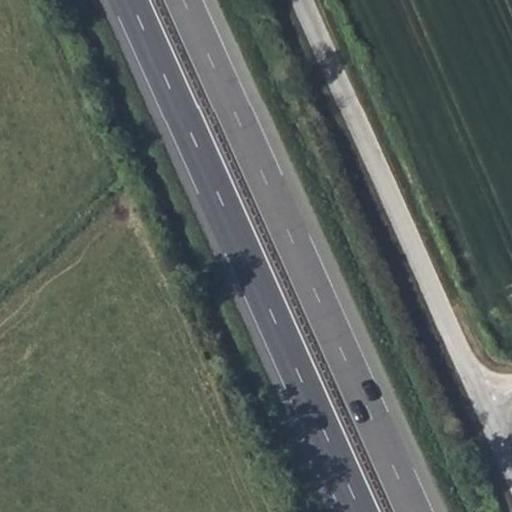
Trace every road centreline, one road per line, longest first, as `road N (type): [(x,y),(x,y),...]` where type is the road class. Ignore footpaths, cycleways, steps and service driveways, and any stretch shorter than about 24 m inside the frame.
road 1 (trunk): [(413,511),(184,0)]
road 2 (trunk): [(131,0),(360,511)]
road 3 (unclassified): [(302,0),(485,405)]
